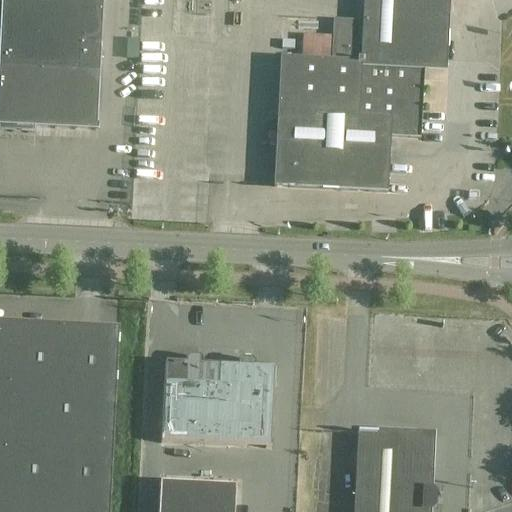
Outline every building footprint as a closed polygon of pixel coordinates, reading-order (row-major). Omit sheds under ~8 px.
[(0,0),(0,127),(96,132),(102,0),(0,0)] [(273,188),(387,194),(390,137),(420,138),(424,69),(442,70),(446,0),(363,0),(362,23),(333,21),(331,62),(281,59),(274,186),(273,188)] [(0,511),(108,511),(118,330),(0,324),(0,511)] [(185,362),(185,365),(165,364),(164,380),(161,445),(270,450),(273,386),(274,370),(254,369),(254,365),(251,361),(241,361),(238,364),(238,368),(202,366),(202,363),(198,359),(189,358),(185,362)] [(427,511),(427,510),(430,511),(434,508),(434,495),(431,492),(428,492),(431,438),(357,434),(357,436),(353,511),(427,511)] [(159,485),(157,511),(233,511),(235,489),(159,485)]
